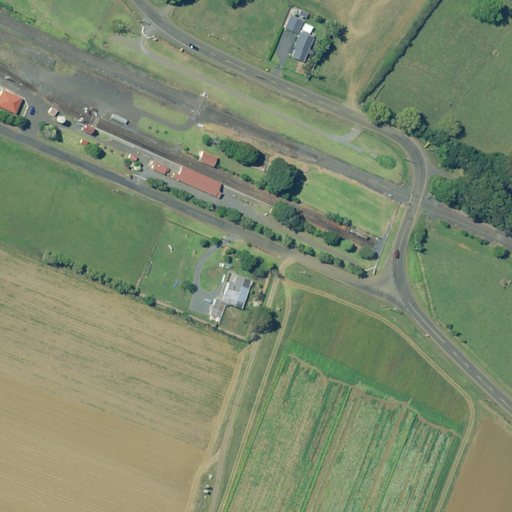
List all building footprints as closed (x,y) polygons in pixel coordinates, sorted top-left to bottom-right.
[(301,22),(288,17),(283,29),(295,34),(301,22)] [(312,38),(300,33),(289,58),(301,63),(312,38)] [(19,99),(1,91),(0,93),(0,107),(13,113),(19,99)] [(95,129),(86,125),(83,132),(92,135),(95,129)] [(215,159),(201,152),(197,161),(211,167),(215,159)] [(159,166),(153,163),(150,169),(156,172),(163,175),(165,168),(159,166)] [(223,186),(180,167),(179,169),(176,175),(172,173),(170,178),(217,199),(223,186)] [(214,300),(208,315),(211,316),(210,320),(217,323),(224,304),(239,309),(249,281),(229,274),(219,302),(214,300)]
